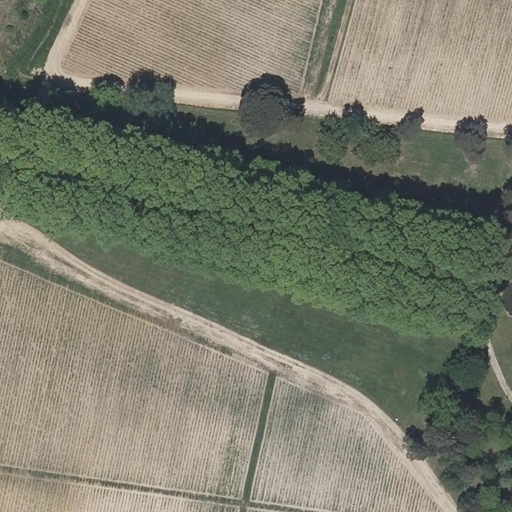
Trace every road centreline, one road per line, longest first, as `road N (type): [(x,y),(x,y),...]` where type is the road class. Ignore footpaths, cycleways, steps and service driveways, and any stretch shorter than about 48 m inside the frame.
road 1 (track): [(0,227),(79,278),(368,409),(452,511)]
road 2 (track): [(350,0),(318,110),(46,81)]
road 3 (track): [(0,468),(299,511)]
road 4 (track): [(318,110),(511,126)]
road 5 (track): [(0,157),(7,158),(82,0)]
road 6 (track): [(274,364),(243,511)]
